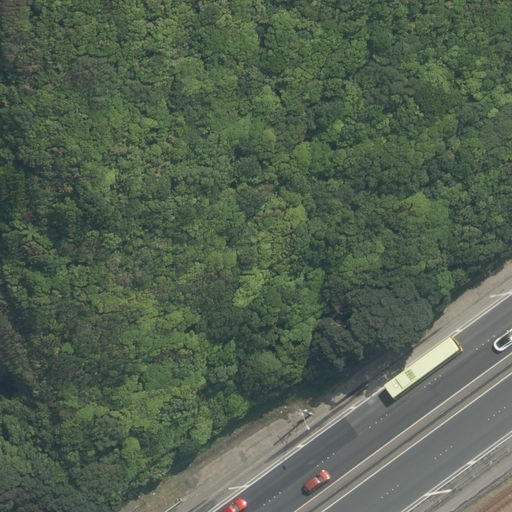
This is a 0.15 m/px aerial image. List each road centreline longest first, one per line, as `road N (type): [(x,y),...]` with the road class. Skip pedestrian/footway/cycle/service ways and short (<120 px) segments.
road 1 (trunk): [(252,511),(511,321)]
road 2 (trunk): [(511,424),(390,511)]
